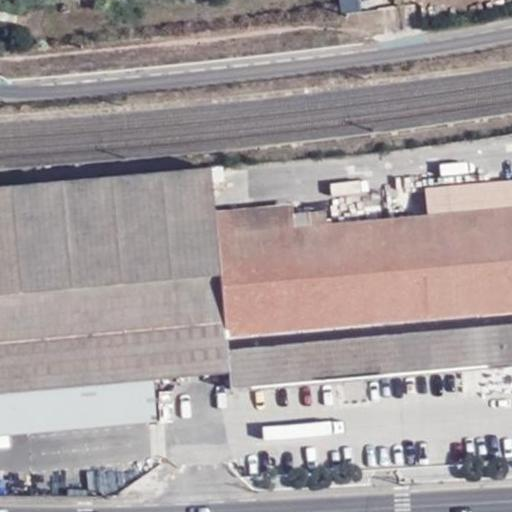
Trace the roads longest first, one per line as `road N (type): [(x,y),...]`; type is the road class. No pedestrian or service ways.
road 1 (unclassified): [(511,36),(131,86),(0,92)]
road 2 (primary): [(310,511),(511,501)]
